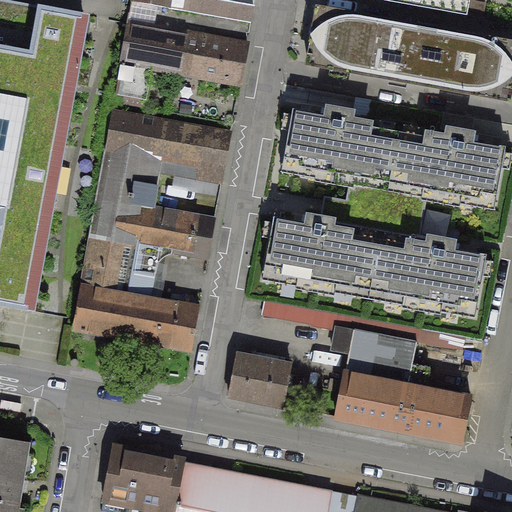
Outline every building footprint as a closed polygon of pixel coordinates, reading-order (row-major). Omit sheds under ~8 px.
[(84,16),(0,0),(0,203),(14,206),(0,281),(0,305),(30,311),(84,16)] [(172,9),(173,0),(133,0),(133,2),(158,7),(172,9)] [(374,0),(469,17),(472,0),(374,0)] [(158,7),(133,2),(129,24),(155,29),(158,7)] [(416,29),(320,11),(311,64),(406,82),(416,29)] [(155,29),(129,24),(122,64),(153,69),(181,74),(188,35),(155,29)] [(511,84),(511,45),(416,29),(406,82),(509,100),(511,84)] [(247,45),(188,35),(181,74),(240,84),(247,45)] [(153,69),(122,64),(117,96),(147,100),(153,69)] [(350,207),(386,214),(400,134),(372,129),(373,125),(352,121),(354,113),(331,109),(330,117),(295,111),(284,173),(316,179),(316,182),(353,189),(350,206),(350,207)] [(114,114),(99,198),(117,202),(155,208),(161,172),(225,182),(233,134),(114,114)] [(461,204),(496,211),(507,148),(472,142),(473,135),(450,131),(449,138),(429,135),(428,139),(400,134),(386,214),(420,220),(424,202),(461,208),(461,204)] [(117,202),(99,198),(83,286),(152,298),(161,251),(110,243),(117,202)] [(155,208),(117,202),(110,243),(161,251),(208,259),(215,218),(155,208)] [(350,207),(350,206),(338,204),(337,209),(335,221),(311,217),(310,225),(274,218),(263,281),(298,287),(297,291),(337,298),(337,294),(370,300),(386,214),(350,207)] [(420,220),(386,214),(370,300),(404,306),(403,309),(442,316),(443,313),(477,319),(488,256),(453,249),(454,242),(418,236),(420,220)] [(160,346),(168,301),(152,298),(83,286),(75,331),(107,337),(160,346)] [(192,351),(200,307),(168,301),(160,346),(192,351)] [(336,331),(339,315),(265,302),(263,316),(312,325),(312,327),(336,331)] [(346,374),(427,389),(430,368),(413,365),(419,329),(339,315),(336,331),(333,351),(350,354),(346,374)] [(292,365),(239,355),(231,397),(284,407),(292,365)] [(346,374),(345,374),(337,418),(463,442),(471,398),(427,389),(346,374)] [(30,442),(0,437),(0,499),(21,503),(30,442)] [(176,511),(185,465),(186,463),(115,449),(105,501),(162,511),(176,511)] [(330,511),(334,493),(185,465),(176,511),(330,511)] [(438,511),(360,497),(356,511),(438,511)] [(19,511),(21,503),(0,499),(0,511),(19,511)]
